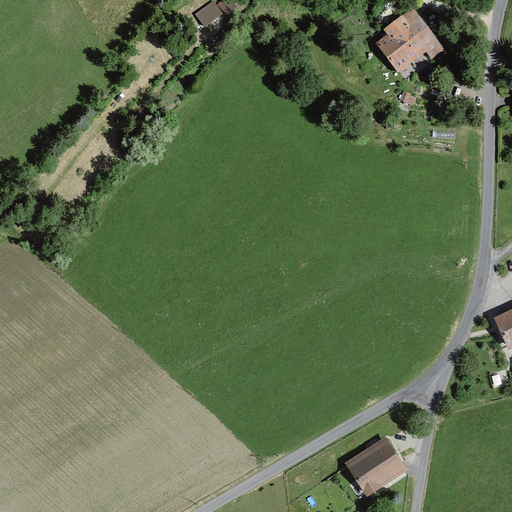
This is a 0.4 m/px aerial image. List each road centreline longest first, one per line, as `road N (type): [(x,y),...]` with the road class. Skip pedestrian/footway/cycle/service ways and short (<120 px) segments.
road 1 (unclassified): [(428,381),(450,357),(480,287),(489,83),(503,0)]
road 2 (unclassified): [(203,511),(428,381)]
road 3 (unclassified): [(418,511),(434,407),(428,381)]
